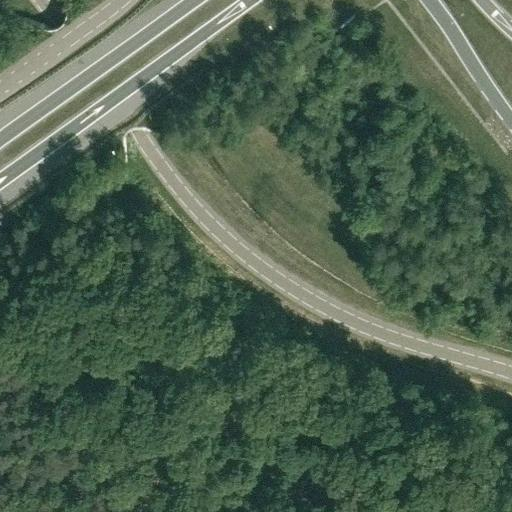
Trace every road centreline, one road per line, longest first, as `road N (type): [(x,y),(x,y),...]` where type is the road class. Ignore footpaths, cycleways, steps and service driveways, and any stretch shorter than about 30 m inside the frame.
road 1 (unclassified): [(511,373),(394,340),(254,263),(160,165),(37,0)]
road 2 (motorway): [(0,179),(250,0)]
road 3 (motorway): [(192,0),(0,139)]
road 4 (unclassified): [(0,92),(126,0)]
road 5 (secondary): [(427,0),(511,121)]
